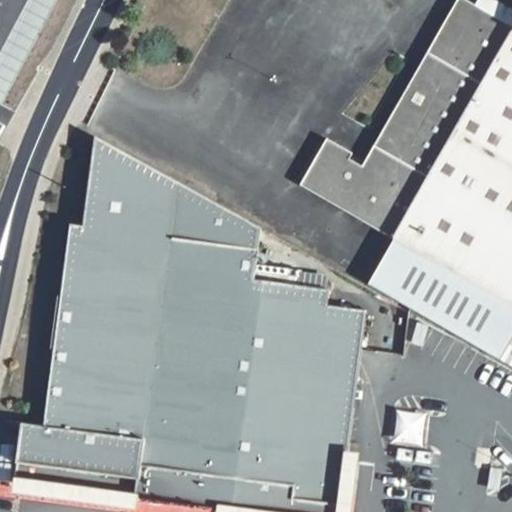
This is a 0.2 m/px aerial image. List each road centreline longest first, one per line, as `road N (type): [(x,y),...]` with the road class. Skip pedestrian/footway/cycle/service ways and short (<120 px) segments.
road 1 (unknown): [(58,99),(373,275)]
road 2 (primary): [(108,0),(12,208)]
